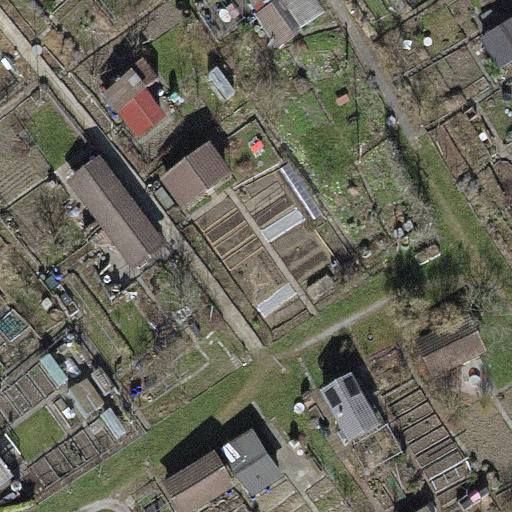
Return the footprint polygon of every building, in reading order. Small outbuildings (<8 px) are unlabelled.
[(248,0),(279,51),(331,21),(319,0),(248,0)] [(503,72),(511,65),(511,25),(484,46),(503,72)] [(141,79),(114,99),(142,138),(170,118),(141,79)] [(188,213),(233,177),(209,147),(164,183),(188,213)] [(137,267),(166,244),(99,164),(71,188),(137,267)] [(435,375),(484,351),(470,322),(421,345),(435,375)] [(352,447),(384,428),(352,376),(321,395),(352,447)] [(252,502),(283,484),(251,432),(220,451),(252,502)] [(170,511),(198,511),(232,493),(213,460),(159,490),(170,511)]
